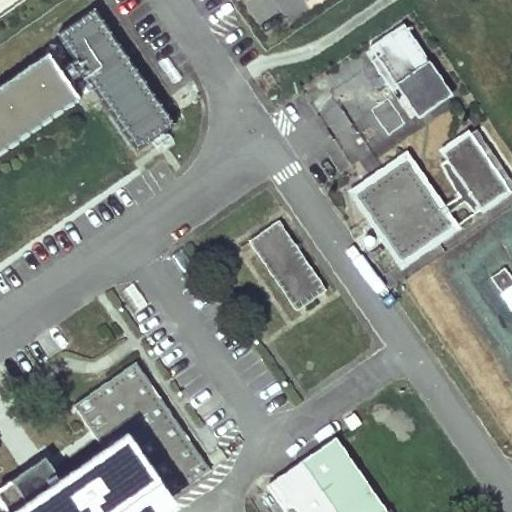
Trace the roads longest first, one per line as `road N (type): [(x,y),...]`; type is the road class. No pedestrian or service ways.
road 1 (unclassified): [(265,136),(511,492)]
road 2 (unclassified): [(0,323),(265,136)]
road 3 (track): [(226,81),(312,50),(385,0)]
road 4 (unclassified): [(169,0),(265,136)]
